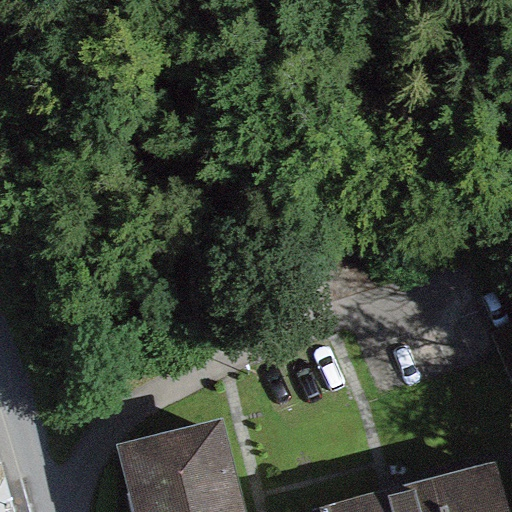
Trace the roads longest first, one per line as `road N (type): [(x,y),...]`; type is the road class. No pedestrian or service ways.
road 1 (track): [(511,256),(219,354),(128,406),(51,493)]
road 2 (track): [(318,315),(369,82),(371,0)]
road 3 (residential): [(55,511),(0,359)]
